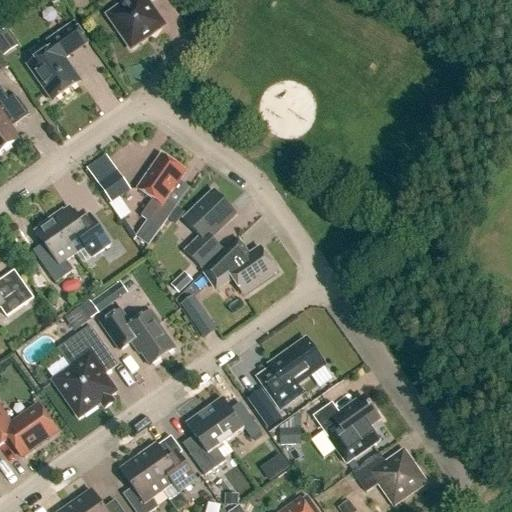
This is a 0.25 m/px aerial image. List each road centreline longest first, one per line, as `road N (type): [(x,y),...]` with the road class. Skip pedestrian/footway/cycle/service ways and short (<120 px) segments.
road 1 (residential): [(5,511),(325,282)]
road 2 (residential): [(451,511),(477,493),(325,282)]
road 3 (residential): [(325,282),(253,179),(140,108)]
road 4 (residential): [(0,212),(140,108)]
